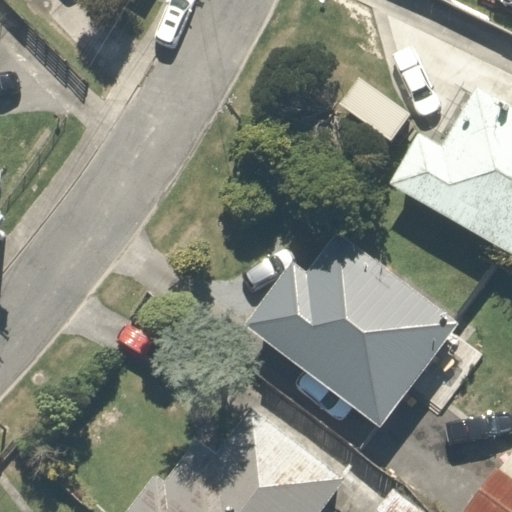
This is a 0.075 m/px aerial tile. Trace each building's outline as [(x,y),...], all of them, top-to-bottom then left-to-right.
[(511,251),(511,66),(475,46),(396,188),(511,251)] [(247,332),(387,433),(461,330),(341,243),(316,278),(297,265),(247,332)] [(334,511),(350,492),(230,397),(139,511),(334,511)] [(511,511),(511,454),(468,511),(511,511)] [(432,511),(397,487),(378,511),(432,511)]
